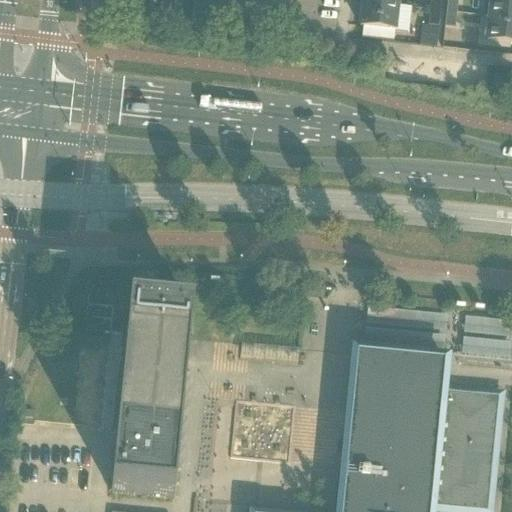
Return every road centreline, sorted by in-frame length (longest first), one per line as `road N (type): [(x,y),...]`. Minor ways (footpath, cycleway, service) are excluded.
road 1 (secondary): [(29,134),(305,165),(511,174)]
road 2 (secondary): [(511,156),(436,136),(36,91)]
road 3 (tertiary): [(0,369),(29,134)]
